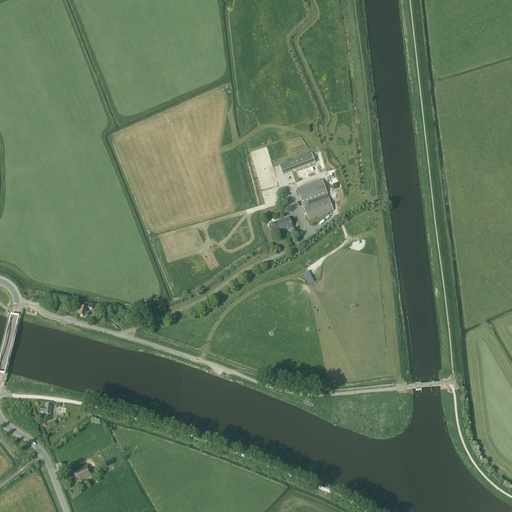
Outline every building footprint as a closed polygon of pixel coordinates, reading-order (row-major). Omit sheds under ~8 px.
[(312,153),(279,165),(282,175),(315,163),(312,153)] [(322,179),(296,189),(303,205),(308,203),(309,205),(303,207),(308,220),(334,210),(322,179)] [(276,221),(277,225),(275,226),(274,223),(273,222),(269,224),(269,225),(270,228),(269,228),(271,234),(279,232),(280,233),(294,228),(290,217),(276,221)] [(81,307),(80,307),(79,311),(79,312),(78,315),(79,315),(79,316),(82,317),(83,316),(83,317),(84,313),(85,313),(86,309),(87,309),(87,308),(86,308),(86,307),(92,309),(93,304),(80,301),(79,305),(81,306),(81,307)] [(44,413),(44,414),(43,418),(50,418),(51,406),(45,406),(44,408),(40,407),(40,413),(44,413)] [(80,480),(91,476),(87,465),(74,470),(74,471),(69,473),(70,478),(73,477),(75,482),(80,480)]
